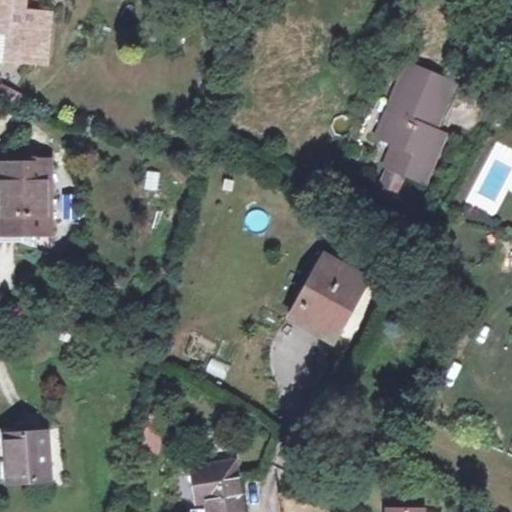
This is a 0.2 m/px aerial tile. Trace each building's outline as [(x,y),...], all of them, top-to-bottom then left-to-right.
[(7,58),(46,64),(53,15),(26,12),(27,0),(0,0),(0,33),(9,34),(20,35),(19,44),(8,44),(7,58)] [(0,33),(0,57),(7,58),(8,44),(9,34),(0,33)] [(9,34),(8,44),(19,44),(20,35),(9,34)] [(409,57),(388,96),(395,100),(377,132),(393,140),(388,151),(407,161),(401,170),(420,179),(439,142),(443,144),(455,120),(439,110),(435,109),(438,102),(421,94),(427,82),(448,93),(452,95),(458,83),(409,57)] [(427,82),(421,94),(438,102),(435,109),(439,110),(448,93),(427,82)] [(0,232),(46,233),(47,164),(0,164),(0,232)] [(245,225),(261,233),(269,217),(253,209),(245,225)] [(294,299),(301,303),(324,265),(317,260),(294,299)] [(290,322),(328,346),(362,288),(324,265),(301,303),(290,322)] [(223,340),(216,360),(230,365),(237,345),(223,340)] [(0,484),(40,481),(37,433),(0,436),(0,484)] [(197,511),(234,511),(224,467),(181,477),(189,511),(194,511),(197,511)]
